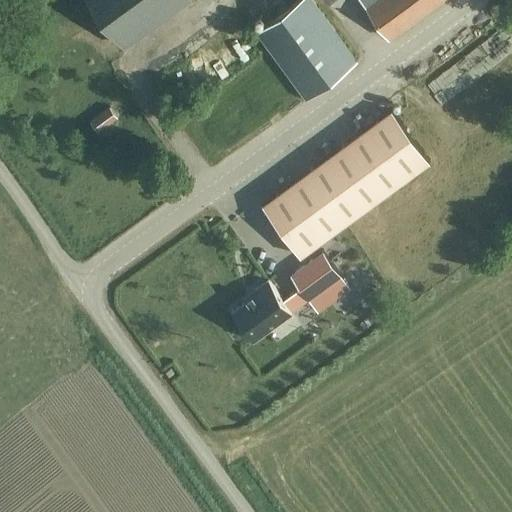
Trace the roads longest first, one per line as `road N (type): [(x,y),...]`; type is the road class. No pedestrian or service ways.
road 1 (unclassified): [(79,282),(480,0)]
road 2 (unclassified): [(246,511),(79,282)]
road 3 (unclassified): [(0,170),(79,282)]
